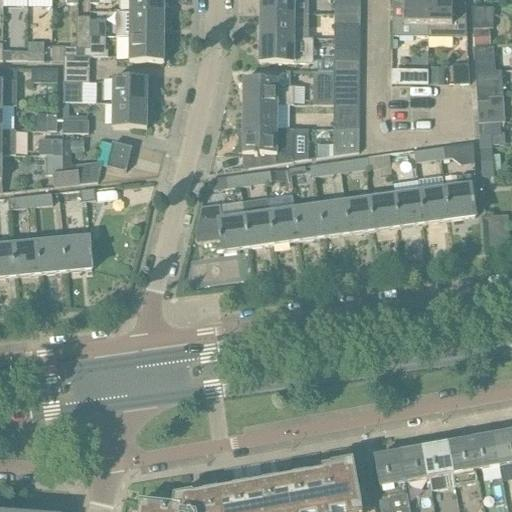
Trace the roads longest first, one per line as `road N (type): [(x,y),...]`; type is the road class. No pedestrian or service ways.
road 1 (residential): [(112,466),(511,393)]
road 2 (secondary): [(137,402),(511,349)]
road 3 (secondary): [(511,305),(145,359)]
road 4 (residential): [(511,291),(148,341)]
road 5 (residential): [(148,341),(212,61),(212,0)]
road 6 (residential): [(148,341),(0,359)]
road 7 (secondary): [(145,359),(0,375)]
road 8 (secondary): [(0,418),(137,402)]
